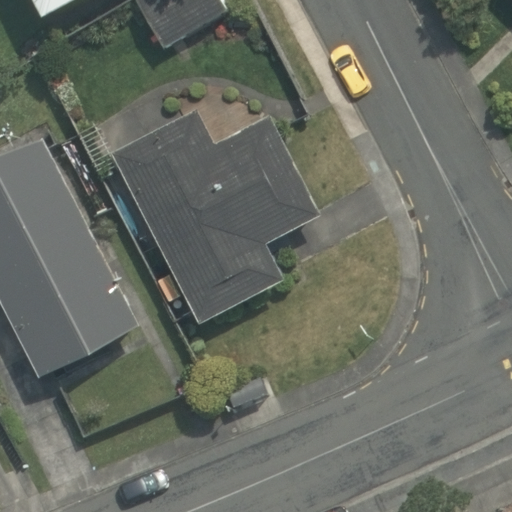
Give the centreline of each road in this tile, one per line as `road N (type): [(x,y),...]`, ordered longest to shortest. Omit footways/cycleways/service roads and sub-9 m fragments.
road 1 (residential): [(511,368),(160,511)]
road 2 (residential): [(511,299),(354,0)]
